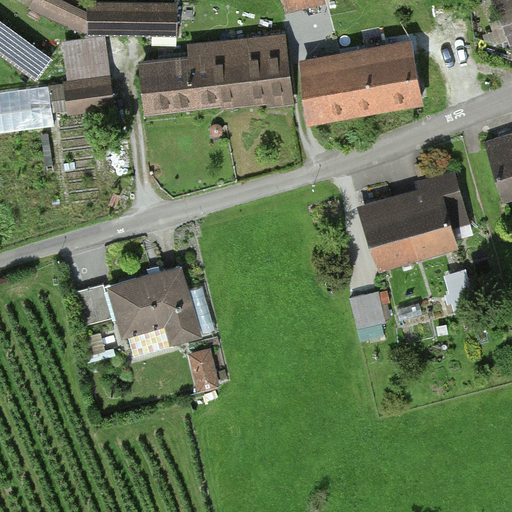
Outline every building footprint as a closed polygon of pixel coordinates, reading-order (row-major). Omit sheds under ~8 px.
[(88,6),(75,0),(41,0),(36,10),(86,35),(88,6)] [(174,7),(92,6),(91,33),(174,34),(174,7)] [(0,25),(0,52),(40,80),(52,62),(0,25)] [(290,96),(285,38),(197,45),(198,61),(149,65),(152,107),(290,96)] [(113,97),(107,41),(68,45),(74,101),(113,97)] [(422,104),(412,45),(309,62),(319,121),(422,104)] [(45,88),(0,94),(0,135),(51,128),(45,88)] [(511,130),(488,138),(505,198),(511,195),(511,130)] [(457,173),(429,181),(433,192),(374,209),(389,265),(451,247),(445,227),(470,220),(457,173)] [(177,270),(114,286),(126,330),(171,318),(176,337),(193,333),(177,270)] [(382,294),(360,299),(366,323),(388,318),(382,294)] [(219,350),(195,356),(203,387),(219,383),(214,365),(222,363),(219,350)]
